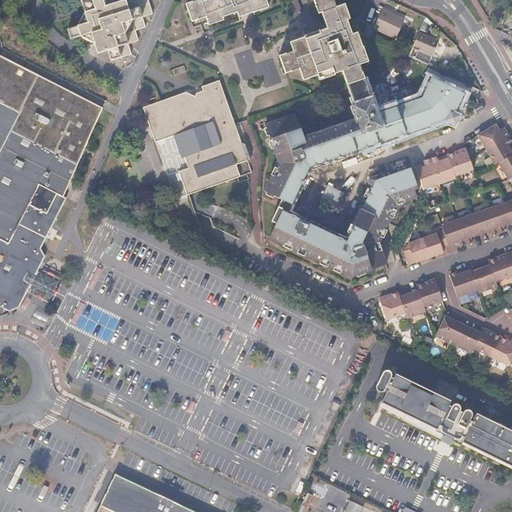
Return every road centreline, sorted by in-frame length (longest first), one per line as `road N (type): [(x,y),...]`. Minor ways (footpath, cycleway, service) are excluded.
road 1 (residential): [(433,0),(456,17),(511,110)]
road 2 (residential): [(34,0),(50,36),(134,83)]
